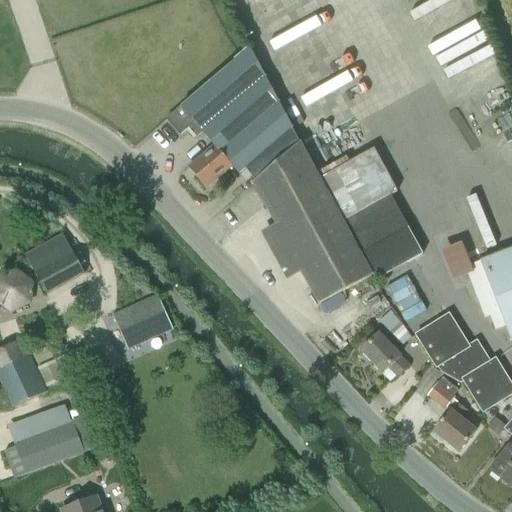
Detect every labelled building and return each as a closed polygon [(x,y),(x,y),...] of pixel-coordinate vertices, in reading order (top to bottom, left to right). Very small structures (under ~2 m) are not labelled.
[(412,0),(412,1),(431,16),(443,0),(412,0)] [(451,0),(446,8),(454,14),(464,0),(451,0)] [(248,47),(235,59),(165,119),(179,135),(187,128),(196,137),(201,132),(213,146),(187,168),(205,188),(231,166),(238,174),(292,128),(248,47)] [(318,304),(371,275),(299,143),(252,183),(318,304)] [(376,280),(423,254),(390,195),(344,221),(376,280)] [(84,274),(62,235),(24,256),(46,295),(84,274)] [(510,338),(511,337),(511,249),(465,268),(482,310),(487,308),(496,330),(506,326),(510,338)] [(158,296),(113,316),(128,349),(172,329),(158,296)] [(465,347),(445,315),(412,335),(433,368),(435,367),(438,373),(457,383),(460,381),(480,413),(511,392),(492,360),(486,363),(473,342),(465,347)] [(397,377),(408,366),(399,357),(400,356),(378,333),(360,351),(382,374),(388,368),(397,377)] [(0,375),(13,408),(46,393),(22,341),(0,351),(0,375)] [(78,350),(57,361),(65,378),(87,367),(78,350)] [(53,362),(37,370),(46,389),(63,381),(53,362)] [(444,409),(454,397),(437,383),(427,396),(444,409)] [(475,430),(465,422),(459,418),(466,410),(456,403),(450,410),(449,410),(432,431),(458,452),(475,430)] [(495,418),(487,428),(497,436),(503,429),(505,427),(495,418)] [(511,436),(511,418),(505,427),(503,429),(511,436)] [(75,427),(6,452),(16,480),(85,454),(75,427)] [(509,487),(511,483),(511,440),(488,468),(509,487)] [(113,450),(101,450),(101,461),(114,461),(113,450)] [(99,511),(95,499),(61,511),(99,511)]
